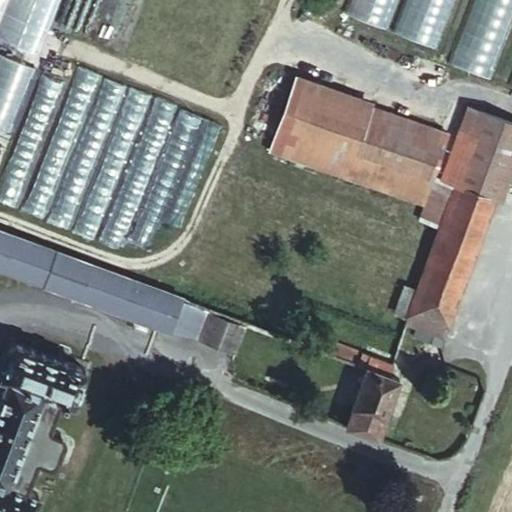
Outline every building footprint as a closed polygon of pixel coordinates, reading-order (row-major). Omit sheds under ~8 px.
[(0,0),(0,29),(50,44),(63,0),(0,0)] [(390,36),(401,0),(359,0),(352,23),(390,36)] [(412,0),(399,43),(437,55),(454,0),(412,0)] [(472,2),(455,64),(490,74),(508,12),(472,2)] [(376,109),(299,81),(283,120),(360,148),(376,109)] [(511,112),(490,105),(483,124),(511,136),(511,112)] [(450,136),(376,109),(360,148),(434,176),(450,136)] [(462,181),(500,195),(511,163),(511,136),(483,124),(462,181)] [(462,181),(409,321),(418,324),(416,330),(435,337),(437,331),(447,335),(500,195),(462,181)] [(61,249),(2,227),(0,233),(0,265),(49,283),(61,249)] [(49,283),(115,308),(129,275),(61,249),(49,283)] [(171,329),(183,295),(129,275),(115,308),(171,329)] [(335,352),(369,365),(389,373),(395,356),(342,336),(335,352)] [(88,370),(14,342),(3,372),(10,375),(0,402),(0,511),(34,511),(41,495),(30,490),(41,460),(50,463),(62,457),(67,439),(64,430),(54,426),(64,397),(77,401),(88,370)] [(381,434),(402,377),(389,373),(369,365),(349,422),(381,434)]
